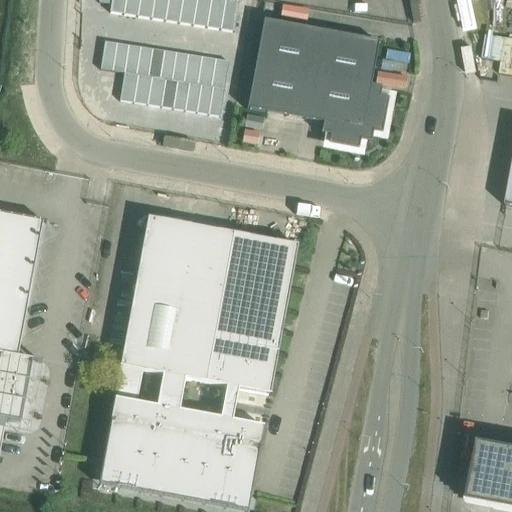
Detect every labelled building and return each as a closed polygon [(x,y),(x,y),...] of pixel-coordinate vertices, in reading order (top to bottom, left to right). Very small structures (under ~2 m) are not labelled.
[(111,0),(111,6),(109,14),(123,16),(125,0),(111,0)] [(125,0),(123,16),(137,18),(139,0),(125,0)] [(139,0),(137,18),(151,20),(154,0),(139,0)] [(154,0),(151,20),(165,23),(168,0),(154,0)] [(168,0),(165,23),(179,25),(182,0),(168,0)] [(182,0),(179,25),(192,27),(196,0),(182,0)] [(196,0),(192,27),(206,29),(210,0),(196,0)] [(225,0),(210,0),(206,29),(220,32),(225,0)] [(225,0),(220,32),(234,34),(239,2),(225,0)] [(378,44),(263,22),(246,111),(322,125),(320,136),(330,137),(328,146),(358,152),(360,143),(371,145),(373,134),(381,136),(388,100),(379,99),(381,89),(370,87),(378,44)] [(104,43),(100,71),(112,73),(116,45),(104,43)] [(116,45),(112,73),(124,75),(128,47),(116,45)] [(128,47),(124,75),(136,77),(140,49),(128,47)] [(140,49),(136,77),(137,77),(147,79),(152,51),(140,49)] [(152,51),(147,79),(151,79),(159,81),(164,53),(152,51)] [(164,53),(159,81),(165,82),(171,82),(176,55),(164,53)] [(176,55),(171,82),(177,83),(183,85),(187,57),(176,55)] [(187,57),(183,85),(189,85),(197,87),(201,59),(187,57)] [(201,59),(197,87),(201,87),(211,89),(215,61),(201,59)] [(215,61),(211,89),(213,89),(224,91),(229,63),(215,61)] [(124,75),(119,103),(133,105),(137,77),(136,77),(124,75)] [(137,77),(133,105),(147,107),(151,79),(147,79),(137,77)] [(151,79),(147,107),(161,109),(165,82),(159,81),(151,79)] [(165,82),(161,109),(173,111),(177,83),(171,82),(165,82)] [(177,83),(173,111),(184,113),(189,85),(183,85),(177,83)] [(189,85),(184,113),(196,115),(201,87),(197,87),(189,85)] [(201,87),(196,115),(208,117),(213,89),(211,89),(201,87)] [(213,89),(208,117),(220,119),(224,91),(213,89)] [(46,226),(46,224),(0,215),(0,463),(2,464),(2,462),(0,462),(0,449),(5,423),(20,425),(32,361),(18,358),(42,225),(46,226)] [(243,507),(254,450),(260,450),(264,428),(232,422),(238,391),(270,397),(298,248),(148,219),(110,422),(115,424),(105,482),(243,507)] [(511,511),(511,451),(478,446),(467,504),(511,511)]
